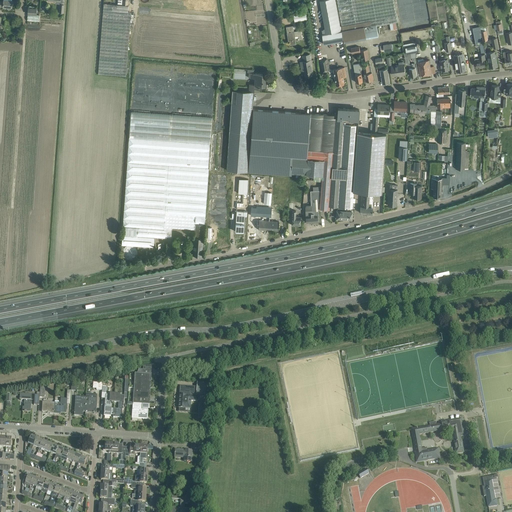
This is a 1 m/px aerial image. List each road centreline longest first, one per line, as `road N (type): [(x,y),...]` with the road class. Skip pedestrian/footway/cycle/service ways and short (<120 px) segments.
road 1 (motorway): [(0,322),(360,254),(511,213)]
road 2 (motorway): [(511,200),(337,246),(0,309)]
road 3 (secondary): [(0,366),(506,270)]
road 4 (residential): [(145,270),(447,201),(511,172)]
road 5 (residential): [(280,77),(291,89),(346,96),(511,73)]
